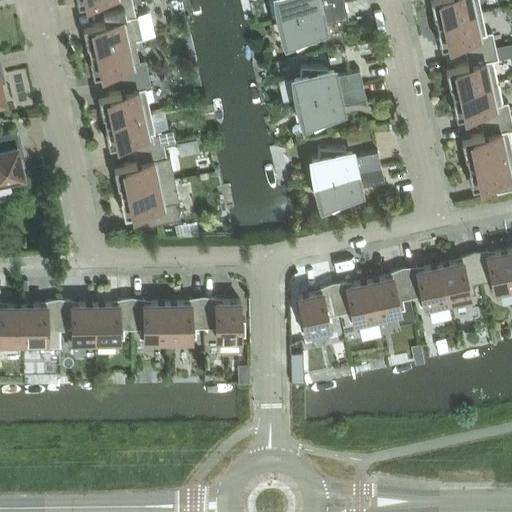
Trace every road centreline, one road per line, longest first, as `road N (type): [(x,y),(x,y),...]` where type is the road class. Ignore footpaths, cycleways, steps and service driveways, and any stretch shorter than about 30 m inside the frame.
road 1 (residential): [(94,258),(36,0)]
road 2 (residential): [(438,217),(389,0)]
road 3 (residential): [(270,460),(266,255)]
road 4 (residential): [(266,255),(438,217)]
road 5 (residential): [(266,255),(94,258)]
road 6 (tertiary): [(231,486),(88,508)]
